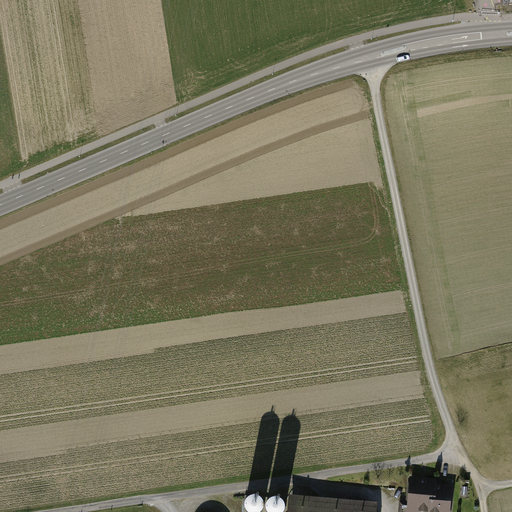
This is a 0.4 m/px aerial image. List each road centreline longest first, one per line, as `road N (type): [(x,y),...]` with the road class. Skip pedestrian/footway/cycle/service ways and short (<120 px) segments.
road 1 (tertiary): [(511,32),(406,46),(292,81),(0,204)]
road 2 (track): [(367,57),(425,346),(484,511)]
road 3 (track): [(46,511),(458,450)]
